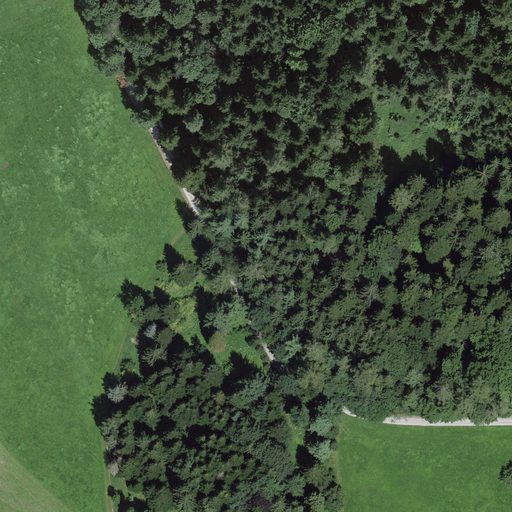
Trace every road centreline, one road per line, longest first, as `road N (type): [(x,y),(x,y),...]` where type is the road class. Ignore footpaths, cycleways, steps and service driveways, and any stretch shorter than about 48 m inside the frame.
road 1 (track): [(84,0),(268,346),(300,389),(319,404),(391,421),(511,422)]
road 2 (track): [(196,213),(147,284),(116,368),(106,441),(111,511)]
